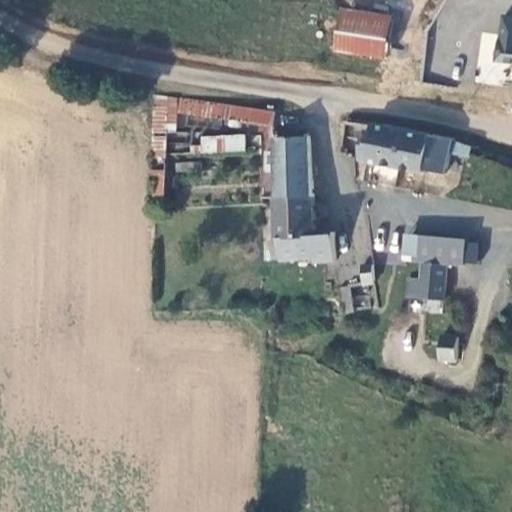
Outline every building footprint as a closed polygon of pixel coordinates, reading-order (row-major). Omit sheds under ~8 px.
[(341,53),(364,56),(387,57),(393,22),(345,14),(341,53)] [(433,74),(449,75),(452,45),(436,43),(433,74)] [(364,56),(362,72),(385,73),(387,57),(364,56)] [(275,128),(278,112),(155,95),(155,208),(180,207),(181,114),(275,128)] [(360,160),(412,168),(418,134),(367,124),(360,160)] [(200,152),(244,153),(245,134),(200,134),(200,152)] [(447,173),(453,141),(444,138),(418,134),(412,168),(447,173)] [(276,138),(280,201),(315,198),(312,137),(276,138)] [(282,238),(317,237),(315,198),(280,201),(282,238)] [(472,239),(423,235),(421,263),(470,267),(472,239)] [(293,286),(325,286),(325,255),(293,256),(293,286)] [(354,283),(354,309),(370,309),(370,283),(354,283)] [(456,363),(459,336),(448,335),(447,346),(436,345),(435,361),(456,363)]
